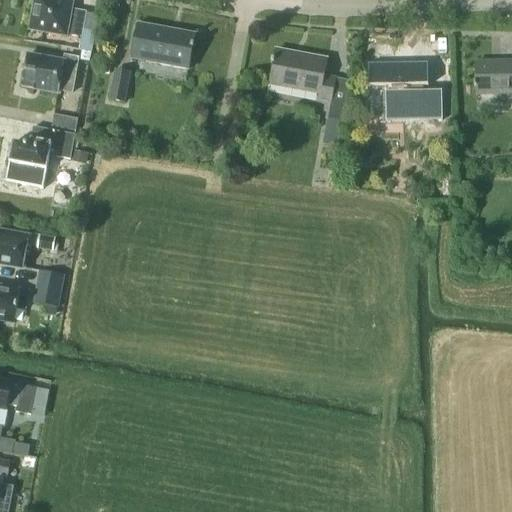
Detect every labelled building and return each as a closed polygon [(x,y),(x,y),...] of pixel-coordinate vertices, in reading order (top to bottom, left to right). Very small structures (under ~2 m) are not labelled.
[(86,13),(70,10),(72,2),(58,0),(35,0),(30,29),(66,36),(66,35),(82,38),(86,13)] [(188,70),(194,37),(168,32),(168,30),(138,25),(131,59),(188,70)] [(275,52),(274,59),(272,58),(271,63),(273,63),(269,85),(318,95),(317,100),(331,103),(336,78),(325,75),(328,60),(301,55),(301,57),(275,52)] [(64,56),(63,62),(27,56),(21,89),(58,95),(59,91),(73,93),(79,58),(64,56)] [(511,61),(475,62),(476,83),(474,83),(474,87),(476,87),(476,96),(511,95),(511,61)] [(425,98),(424,64),(368,65),(368,94),(390,94),(390,99),(382,99),(383,122),(442,121),(442,98),(425,98)] [(130,73),(114,70),(109,100),(125,103),(130,73)] [(78,119),(54,115),(52,127),(76,131),(78,119)] [(326,128),(341,131),(343,121),(328,118),(326,128)] [(4,170),(2,181),(5,186),(17,188),(18,185),(26,186),(32,191),(43,187),(50,150),(58,151),(57,157),(70,160),(75,135),(33,128),(30,146),(13,143),(12,147),(8,152),(10,160),(8,170),(4,170)] [(72,150),(70,162),(86,164),(88,153),(72,150)] [(28,246),(29,237),(0,231),(0,264),(23,269),(28,246)] [(56,239),(40,236),(38,249),(53,252),(56,239)] [(40,272),(38,283),(63,288),(65,276),(40,272)] [(38,283),(34,303),(59,308),(63,288),(38,283)] [(20,286),(20,290),(0,286),(0,321),(13,324),(16,307),(26,309),(30,288),(20,286)] [(0,380),(0,453),(28,459),(31,446),(16,443),(16,441),(1,438),(3,428),(0,426),(0,409),(6,411),(7,409),(17,411),(17,413),(30,415),(35,389),(13,384),(13,383),(0,380)] [(0,499),(5,475),(8,476),(10,463),(0,461),(0,499)]
